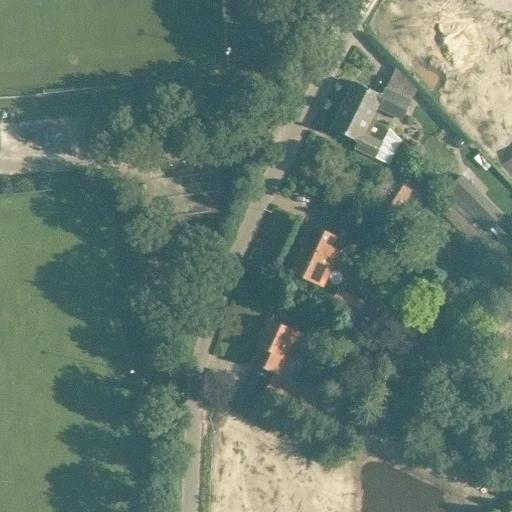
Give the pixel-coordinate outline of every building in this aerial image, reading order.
[(395,7),(383,23),(398,33),(413,12),(442,22),(449,0),(401,0),(398,8),(395,7)] [(452,22),(449,27),(455,43),(477,34),(469,15),(458,9),(452,22)] [(477,39),(454,49),(468,83),(511,64),(511,51),(508,42),(509,42),(508,41),(482,51),(477,39)] [(511,64),(468,83),(482,117),(505,107),(500,95),(511,90),(511,64)] [(354,82),(343,105),(371,119),(377,107),(402,120),(411,102),(385,89),(382,96),(354,82)] [(371,119),(343,105),(331,128),(359,142),(356,148),(373,157),(375,158),(383,143),(382,143),(390,128),(371,119)] [(462,175),(448,189),(487,229),(488,230),(502,216),(462,175)] [(374,215),(389,225),(411,191),(390,176),(385,184),(380,181),(368,202),(378,208),(374,215)] [(445,204),(439,210),(476,247),(474,249),(483,259),(498,244),(486,231),(487,229),(448,189),(439,198),(445,204)] [(292,272),(323,286),(336,259),(333,258),(342,240),(310,225),(301,244),(304,245),(292,272)] [(330,305),(376,325),(382,311),(364,303),(365,301),(337,289),(330,305)] [(253,363),(274,373),(287,346),(292,349),(300,333),(270,319),(257,347),(260,348),(253,363)] [(397,380),(401,366),(410,341),(397,337),(389,361),(384,376),(397,380)] [(511,369),(508,364),(501,369),(508,378),(511,375),(511,369)] [(263,396),(281,405),(307,416),(315,398),(272,378),(263,396)] [(229,437),(227,477),(241,478),(241,480),(257,481),(257,479),(275,479),(277,444),(296,445),(297,430),(263,415),(245,410),(243,438),(229,437)] [(232,503),(231,511),(276,511),(282,492),(241,491),(241,504),(232,503)]
